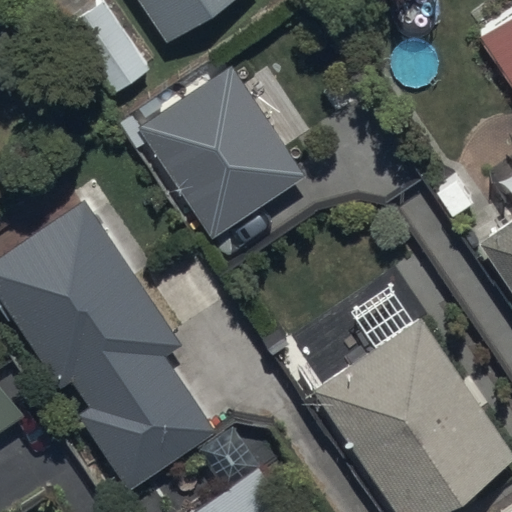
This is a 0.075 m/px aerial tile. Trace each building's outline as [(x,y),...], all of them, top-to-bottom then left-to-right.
[(153,58),(111,0),(92,0),(60,23),(108,90),(153,58)] [(147,0),(169,31),(215,0),(147,0)] [(511,2),(477,28),(511,76),(511,2)] [(305,164),(232,57),(142,117),(215,224),(305,164)] [(406,163),(359,194),(406,260),(452,228),(406,163)] [(89,191),(0,249),(0,278),(10,294),(0,300),(0,302),(9,316),(19,309),(64,377),(71,372),(87,396),(80,401),(129,476),(218,418),(170,345),(183,336),(89,191)] [(511,208),(478,231),(511,280),(511,208)] [(511,446),(511,443),(416,306),(308,382),(399,511),(438,511),(475,486),(469,477),(511,446)] [(0,425),(25,409),(0,371),(0,425)] [(298,511),(260,453),(170,511),(298,511)]
